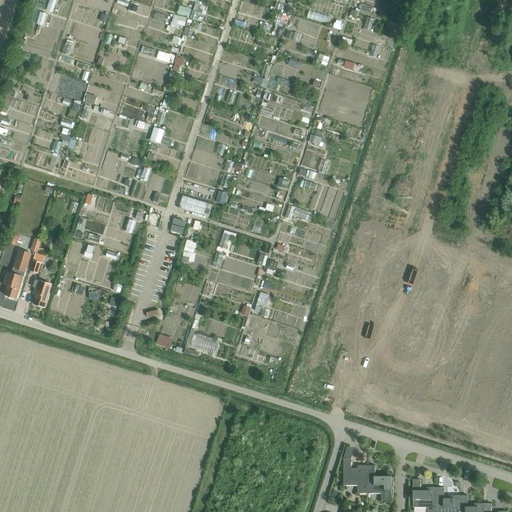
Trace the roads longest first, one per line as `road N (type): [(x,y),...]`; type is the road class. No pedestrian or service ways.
road 1 (unclassified): [(344,422),(0,315)]
road 2 (unclassified): [(511,477),(396,440)]
